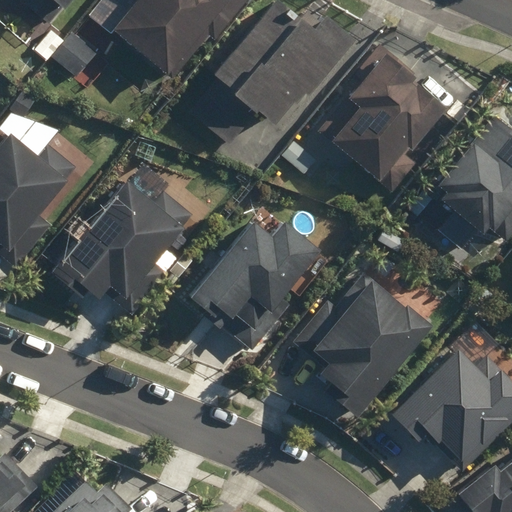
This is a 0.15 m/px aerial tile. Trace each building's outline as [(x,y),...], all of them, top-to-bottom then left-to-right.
[(25,0),(50,21),(68,0),(25,0)] [(134,0),(115,24),(170,70),(223,5),(234,14),(245,0),(134,0)] [(261,103),(278,117),(297,94),(299,97),(308,86),(311,88),(356,35),(328,10),(320,20),(308,10),(305,14),(288,0),(276,0),(219,70),(220,71),(191,107),(231,139),(261,103)] [(52,55),(67,38),(52,25),(32,48),(46,61),(52,55)] [(91,52),(71,34),(67,38),(52,55),(72,73),(91,52)] [(321,127),(382,176),(411,141),(413,143),(446,103),(419,80),(417,82),(412,78),(416,73),(379,43),(349,80),(356,85),(321,127)] [(40,100),(22,87),(6,110),(24,123),(40,100)] [(488,218),(495,223),(511,201),(511,129),(494,115),(465,150),(463,148),(439,178),(448,185),(443,191),(483,224),(488,218)] [(0,235),(12,245),(70,176),(67,174),(76,165),(49,142),(41,152),(13,129),(0,143),(0,235)] [(295,137),(280,152),(302,173),(316,158),(295,137)] [(126,174),(52,264),(83,289),(89,281),(100,289),(103,285),(131,308),(165,268),(153,257),(183,221),(181,219),(189,209),(164,189),(156,199),(126,174)] [(254,215),(193,289),(225,315),(221,320),(252,346),(288,302),(277,293),(318,244),(284,215),(272,230),(254,215)] [(326,381),(357,407),(431,318),(406,298),(404,301),(371,273),(369,276),(363,270),(334,304),(327,298),(293,338),(323,363),(321,366),(331,375),(326,381)] [(426,427),(465,466),(511,417),(511,373),(500,362),(498,364),(486,353),(476,363),(456,344),(394,407),(420,433),(426,427)] [(0,499),(1,500),(18,483),(26,491),(37,481),(6,450),(0,455),(0,441),(0,440),(0,499)] [(511,511),(511,454),(499,465),(494,458),(460,485),(481,511),(483,511),(488,508),(490,511),(511,511)] [(86,476),(49,511),(127,511),(124,508),(129,502),(107,479),(98,488),(86,476)]
